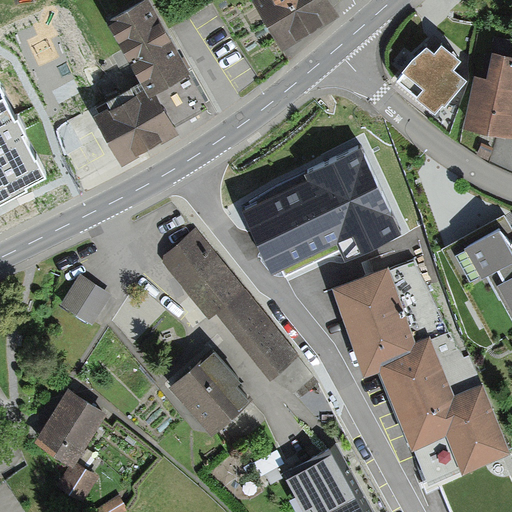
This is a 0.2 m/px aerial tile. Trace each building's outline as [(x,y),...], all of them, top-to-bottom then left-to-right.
[(153,88),(190,69),(153,0),(145,0),(108,20),(146,93),(99,118),(124,164),(178,135),(153,88)] [(257,0),(253,2),(281,49),(337,16),(327,0),(257,0)] [(464,70),(450,59),(458,50),(443,38),(435,47),(426,41),(401,73),(438,103),(464,70)] [(475,75),(465,127),(511,136),(511,54),(494,51),(489,77),(475,75)] [(0,202),(46,179),(0,87),(0,202)] [(243,208),(272,271),(337,240),(345,258),(403,231),(363,144),(305,171),(308,178),(243,208)] [(487,272),(511,317),(511,243),(502,225),(463,246),(480,276),(487,272)] [(218,313),(271,377),(299,353),(198,231),(161,262),(209,320),(218,313)] [(392,264),(333,285),(364,370),(382,364),(412,445),(448,431),(462,470),(509,453),(484,386),(455,397),(431,333),(419,337),(392,264)] [(62,304),(92,324),(111,296),(81,276),(62,304)] [(170,387),(210,433),(250,397),(238,384),(242,380),(215,348),(170,387)] [(68,389),(35,442),(68,463),(56,482),(86,501),(100,478),(76,463),(107,413),(68,389)] [(284,475),(303,511),(365,511),(331,449),(284,475)]
